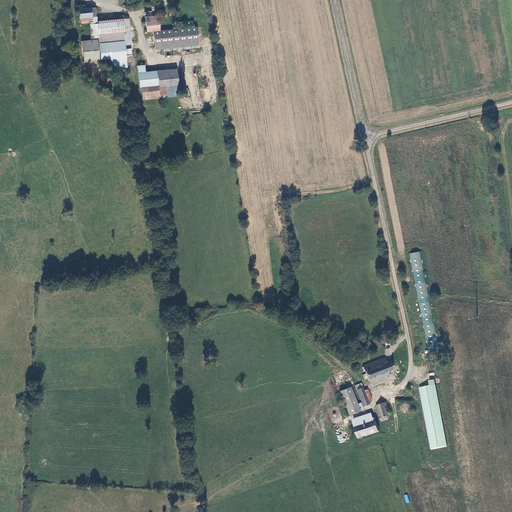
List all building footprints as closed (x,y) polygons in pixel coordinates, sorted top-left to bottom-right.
[(94,8),(77,9),(78,19),(80,18),(90,18),(94,17),(94,8)] [(148,33),(154,33),(160,32),(159,17),(147,19),(148,33)] [(98,43),(123,42),(122,23),(90,25),(90,38),(98,37),(98,43)] [(197,29),(160,32),(154,33),(155,47),(198,44),(197,29)] [(96,39),(81,40),(82,61),(97,61),(96,39)] [(124,69),(123,45),(123,44),(98,46),(99,64),(106,63),(106,70),(124,69)] [(178,95),(177,86),(159,87),(157,75),(151,76),(145,76),(144,66),(138,67),(138,77),(139,85),(140,89),(142,99),(178,95)] [(176,74),(157,75),(159,87),(177,86),(176,74)] [(441,348),(420,252),(409,255),(430,351),(441,348)] [(368,379),(393,370),(390,361),(386,363),(384,358),(364,366),(368,379)] [(447,447),(434,380),(429,381),(430,386),(420,388),(432,450),(447,447)] [(340,391),(348,414),(362,409),(360,402),(356,404),(350,387),(340,391)] [(357,389),(362,406),(368,404),(368,402),(371,401),(367,390),(364,391),(363,387),(357,389)] [(377,406),(382,421),(388,419),(388,418),(390,417),(389,414),(388,415),(385,405),(387,405),(387,403),(377,406)] [(354,422),(356,428),(374,421),(373,416),(354,422)] [(355,428),(358,438),(380,431),(376,421),(374,421),(356,428),(355,428)]
